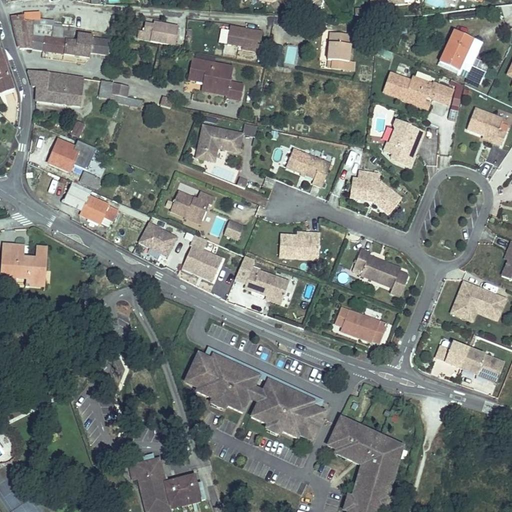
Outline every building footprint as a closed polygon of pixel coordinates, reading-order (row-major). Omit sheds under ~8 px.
[(404,6),(403,0),(369,0),(371,11),(382,10),(382,8),(404,6)] [(24,22),(34,21),(33,37),(46,39),(47,25),(40,25),(39,14),(24,15),(24,17),(24,22)] [(32,50),(33,37),(34,21),(24,22),(24,17),(12,17),(20,49),(32,51),(32,50)] [(151,35),(150,42),(175,46),(178,27),(153,23),(153,25),(145,24),(143,33),(151,35)] [(47,25),(46,39),(72,43),(75,29),(47,25)] [(373,26),(362,25),(361,33),(372,34),(373,26)] [(261,33),(229,29),(226,46),(241,49),(241,51),(258,53),(261,33)] [(458,72),(463,62),(473,40),(454,31),(439,63),(458,72)] [(327,61),(332,61),(331,69),(352,71),(353,63),(349,63),(351,36),(330,34),(327,61)] [(76,43),(72,43),(46,39),(33,37),(32,50),(90,58),(91,53),(108,55),(110,41),(92,39),(93,37),(77,35),(76,43)] [(471,66),(481,44),(473,40),(463,62),(471,66)] [(0,88),(2,94),(13,90),(0,53),(0,88)] [(232,68),(192,60),(190,74),(205,77),(204,84),(203,92),(227,97),(227,98),(240,101),(243,86),(230,83),(232,68)] [(48,74),(28,72),(32,87),(36,87),(35,101),(79,107),(80,106),(84,107),(86,96),(81,95),(81,91),(47,86),(48,74)] [(429,82),(430,77),(417,72),(415,77),(429,82)] [(81,91),(83,79),(62,76),(62,75),(48,74),(47,86),(81,91)] [(205,77),(190,74),(189,80),(204,84),(205,77)] [(407,96),(423,102),(426,96),(433,99),(431,102),(446,108),(452,93),(433,85),(432,86),(414,79),(412,83),(391,75),(384,92),(405,101),(407,96)] [(111,96),(113,83),(101,82),(99,97),(110,98),(111,96)] [(116,89),(115,97),(125,99),(126,91),(116,89)] [(129,106),(130,100),(125,99),(115,97),(111,96),(110,98),(110,100),(113,101),(113,103),(129,106)] [(426,111),(429,105),(423,102),(407,96),(405,101),(404,102),(426,111)] [(163,98),(161,107),(171,109),(173,100),(163,98)] [(130,100),(129,106),(141,109),(142,103),(130,100)] [(482,135),(493,140),(492,143),(500,146),(505,133),(497,129),(501,119),(474,109),(466,129),(482,135)] [(396,164),(410,170),(417,152),(415,151),(417,146),(420,147),(426,133),(397,120),(393,127),(396,132),(390,144),(387,143),(383,152),(392,155),(390,159),(393,162),(396,164)] [(73,123),(68,133),(79,138),(83,129),(73,123)] [(219,147),(223,148),(222,151),(240,155),(244,136),(244,134),(243,134),(202,125),(195,160),(215,164),(218,150),(219,147)] [(385,126),(384,138),(390,139),(392,127),(385,126)] [(57,145),(49,164),(70,172),(78,164),(78,154),(67,149),(68,145),(58,141),(57,145)] [(94,150),(78,143),(75,150),(82,154),(78,164),(87,168),(94,150)] [(53,144),(46,162),(49,164),(57,145),(53,144)] [(67,149),(78,154),(79,149),(75,150),(68,145),(67,149)] [(487,161),(501,166),(506,153),(491,148),(487,161)] [(321,189),(331,164),(293,150),(286,169),(301,175),(300,177),(304,178),(304,176),(314,180),(312,186),(321,189)] [(378,176),(358,171),(356,181),(360,181),(357,198),(365,200),(365,199),(376,202),(375,205),(390,215),(401,199),(381,185),(377,184),(378,176)] [(97,178),(84,172),(80,182),(96,189),(98,185),(94,183),(97,178)] [(352,180),(349,199),(375,205),(376,202),(365,199),(365,200),(357,198),(360,181),(356,181),(352,180)] [(101,225),(104,219),(111,222),(116,210),(89,197),(91,191),(72,183),(70,188),(64,201),(74,205),(75,209),(82,212),(88,214),(86,218),(101,225)] [(170,213),(185,219),(186,217),(202,223),(209,206),(211,207),(215,198),(200,192),(198,199),(179,192),(174,203),(172,210),(170,213)] [(185,220),(200,226),(202,223),(186,217),(185,219),(185,220)] [(238,242),(244,227),(230,222),(224,236),(238,242)] [(168,259),(178,239),(149,223),(138,244),(168,259)] [(309,237),(297,236),(297,235),(280,235),(279,259),(309,260),(310,251),(318,252),(319,234),(309,233),(309,237)] [(214,280),(223,259),(204,251),(208,241),(195,236),(190,246),(192,247),(182,270),(191,274),(192,271),(214,280)] [(511,280),(511,242),(507,250),(511,252),(507,261),(501,276),(511,280)] [(41,269),(47,270),(47,259),(37,258),(25,257),(26,247),(3,245),(1,273),(6,273),(5,281),(16,282),(17,278),(41,280),(41,269)] [(37,258),(47,259),(48,248),(37,247),(37,258)] [(369,256),(371,253),(361,249),(352,273),(361,276),(360,277),(392,290),(390,295),(399,299),(409,275),(400,272),(401,269),(369,256)] [(309,260),(318,261),(318,252),(310,251),(309,260)] [(289,282),(260,271),(260,269),(252,267),(255,261),(245,257),(234,282),(245,286),(244,289),(266,297),(282,302),(289,282)] [(0,285),(45,289),(47,270),(41,269),(41,280),(17,278),(16,282),(5,281),(6,273),(1,273),(0,285)] [(191,274),(212,283),(214,280),(192,271),(191,274)] [(498,316),(504,301),(483,292),(482,295),(476,293),(477,290),(462,283),(450,313),(464,319),(469,306),(473,306),(498,316)] [(265,300),(280,306),(282,302),(266,297),(265,300)] [(474,313),(495,322),(498,316),(473,306),(469,306),(464,319),(470,322),(474,313)] [(372,343),(379,346),(387,325),(341,308),(334,326),(342,328),(340,333),(371,345),(372,343)] [(396,349),(400,339),(394,337),(391,347),(396,349)] [(479,363),(481,357),(465,350),(449,343),(447,350),(438,346),(433,359),(458,369),(493,384),(500,366),(490,362),(488,366),(479,363)] [(211,361),(199,355),(187,380),(189,381),(200,386),(198,390),(197,393),(213,400),(226,406),(243,414),(249,400),(254,389),(259,378),(213,357),(211,361)] [(200,386),(189,381),(187,385),(198,390),(200,386)] [(315,403),(269,382),(263,393),(259,404),(252,418),(268,426),(282,432),(298,439),(299,437),(301,433),(312,438),(314,439),(325,414),(313,408),(315,403)] [(263,393),(254,389),(249,400),(259,404),(263,393)] [(226,406),(213,400),(211,405),(224,411),(226,406)] [(384,511),(388,498),(394,481),(391,480),(393,472),(396,473),(400,460),(397,459),(399,449),(392,446),(393,443),(369,432),(368,435),(352,427),(353,424),(341,419),(328,447),(337,450),(348,456),(347,459),(354,463),(356,459),(363,463),(362,466),(361,470),(365,471),(361,482),(358,481),(353,498),(348,511),(384,511)] [(370,430),(354,423),(353,424),(352,427),(368,435),(369,432),(370,430)] [(282,432),(268,426),(266,430),(280,436),(282,432)] [(312,438),(301,433),(299,437),(309,441),(310,440),(311,440),(312,438)] [(393,443),(392,446),(399,449),(397,459),(400,460),(401,460),(404,449),(403,449),(403,448),(402,447),(402,446),(393,442),(393,443)] [(348,456),(337,450),(335,453),(337,454),(336,455),(346,460),(347,459),(348,456)] [(171,511),(171,510),(170,510),(169,507),(163,482),(165,482),(160,458),(128,466),(132,482),(137,481),(144,511),(171,511)] [(169,507),(200,499),(194,475),(165,482),(163,482),(169,507)] [(348,511),(353,498),(349,497),(345,511),(346,511),(348,511)] [(388,511),(393,499),(388,498),(384,511),(388,511)] [(171,510),(201,503),(200,499),(169,507),(170,510),(171,510)]
